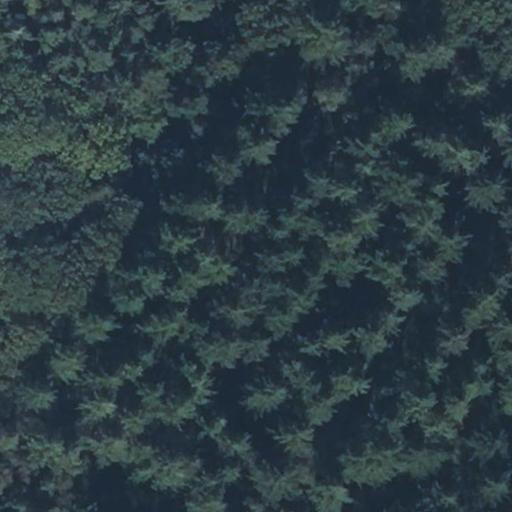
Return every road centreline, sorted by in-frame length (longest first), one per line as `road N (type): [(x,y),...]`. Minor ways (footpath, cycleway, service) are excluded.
road 1 (track): [(135,0),(0,169)]
road 2 (track): [(400,0),(511,113)]
